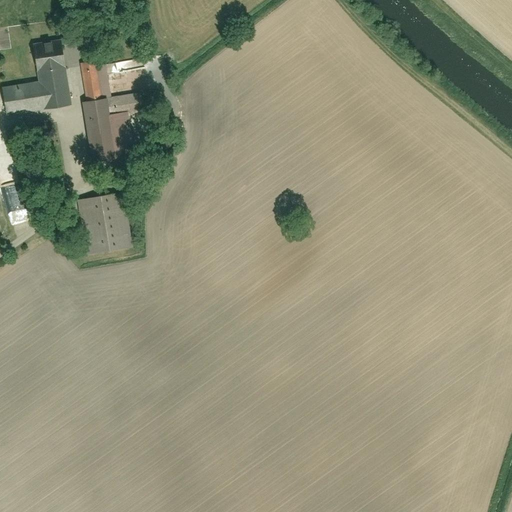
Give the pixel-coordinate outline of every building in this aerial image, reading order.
[(80,32),(81,51),(94,50),(94,31),(80,32)] [(4,117),(69,109),(61,42),(36,45),(41,84),(1,89),(4,117)] [(80,63),(85,97),(99,95),(94,61),(80,63)] [(131,139),(129,114),(153,110),(150,92),(107,102),(87,104),(94,165),(116,162),(115,155),(131,139)] [(80,201),(86,256),(130,251),(124,196),(80,201)]
